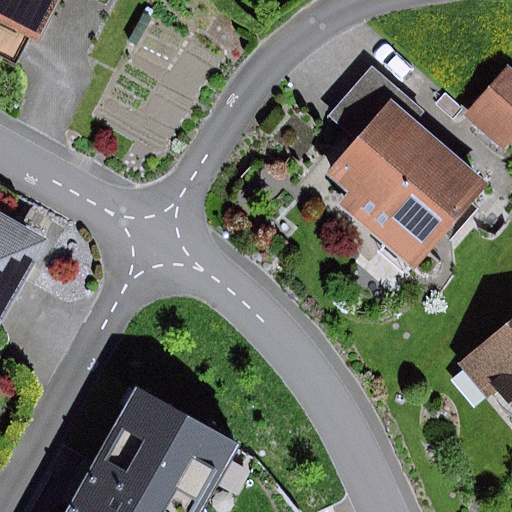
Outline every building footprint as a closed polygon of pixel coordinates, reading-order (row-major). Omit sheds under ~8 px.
[(54,0),(0,0),(0,22),(30,36),(36,39),(54,0)] [(30,36),(0,22),(0,53),(17,62),(30,36)] [(328,118),(357,143),(392,103),(401,92),(372,67),(328,118)] [(511,73),(509,71),(468,115),(505,150),(511,143),(511,73)] [(357,143),(329,176),(349,193),(338,206),(418,273),(491,186),(392,103),(357,143)] [(0,323),(46,237),(0,212),(0,323)] [(511,322),(461,368),(511,425),(511,322)] [(197,511),(235,443),(135,388),(66,511),(197,511)]
